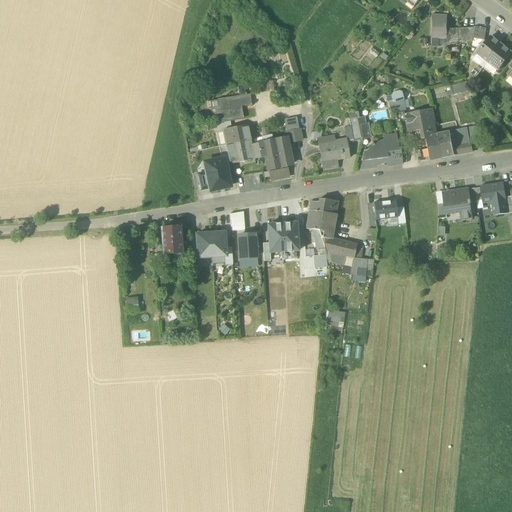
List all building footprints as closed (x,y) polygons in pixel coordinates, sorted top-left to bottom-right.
[(451,39),(451,43),(458,43),(458,29),(447,29),(447,24),(447,23),(447,16),(432,15),(431,39),(439,39),(447,39),(451,39)] [(458,29),(458,43),(472,42),(472,39),(474,28),(458,29)] [(472,39),(484,41),(486,30),(474,28),(472,39)] [(477,55),(487,63),(502,45),(491,37),(477,55)] [(431,46),(439,47),(439,39),(431,39),(431,46)] [(511,53),(502,45),(487,63),(498,71),(507,59),(511,53)] [(380,54),(372,48),(368,54),(376,59),(380,54)] [(483,69),(487,63),(477,55),(472,61),(483,69)] [(487,63),(483,69),(489,74),(498,71),(487,63)] [(259,82),(261,93),(269,92),(267,82),(267,81),(259,82)] [(293,81),(284,83),(286,92),(295,89),(293,81)] [(449,88),(451,96),(469,91),(464,84),(449,88)] [(237,88),(239,97),(246,96),(244,87),(237,88)] [(392,101),(403,98),(401,92),(398,92),(392,93),(391,96),(392,101)] [(215,110),(217,123),(230,121),(242,119),(240,106),(250,105),(250,106),(252,106),(252,104),(250,104),(249,96),(246,96),(239,97),(218,101),(220,109),(215,110)] [(389,109),(391,117),(401,115),(404,115),(403,113),(405,112),(403,98),(392,101),(387,102),(388,108),(389,109)] [(211,111),(215,110),(220,109),(218,101),(209,102),(211,111)] [(421,140),(425,139),(425,138),(437,136),(432,110),(404,115),(405,123),(407,133),(419,131),(421,140)] [(502,116),(497,112),(493,117),(498,121),(502,116)] [(391,125),(393,126),(397,125),(397,124),(403,123),(401,115),(391,117),(392,121),(391,122),(391,125)] [(366,124),(365,124),(364,117),(356,119),(358,126),(361,140),(368,139),(370,137),(368,126),(367,125),(366,124)] [(284,120),(287,132),(299,130),(296,118),(284,120)] [(349,120),(350,128),(358,126),(356,119),(349,120)] [(231,129),(223,131),(226,145),(250,140),(251,140),(247,126),(231,129)] [(353,140),(353,142),(361,140),(358,126),(350,128),(353,140)] [(468,128),(469,136),(474,135),(475,144),(480,143),(477,126),(468,128)] [(353,140),(350,128),(344,129),(346,140),(346,141),(353,140)] [(469,136),(468,128),(449,132),(450,133),(451,139),(469,136)] [(301,140),(299,130),(287,132),(289,143),(301,140)] [(219,146),(226,145),(223,131),(218,132),(219,133),(216,133),(219,146)] [(317,140),(321,139),(322,131),(311,133),(310,141),(317,140)] [(442,159),(454,156),(451,139),(450,133),(437,136),(442,159)] [(362,164),(360,170),(375,168),(375,167),(387,162),(387,167),(394,166),(392,155),(400,154),(400,150),(398,151),(396,135),(384,137),(384,141),(374,145),(373,144),(371,145),(372,146),(371,146),(369,148),(369,153),(363,153),(364,158),(363,159),(364,160),(365,164),(362,164)] [(429,161),(442,159),(437,136),(425,138),(425,139),(427,150),(429,161)] [(469,136),(451,139),(454,156),(472,153),(470,144),(469,136)] [(317,140),(322,164),(333,162),(333,161),(336,160),(349,158),(346,142),(335,144),(335,142),(334,137),(321,139),(317,140)] [(266,157),(268,170),(285,166),(292,165),(286,138),(271,142),(263,143),(252,146),(255,160),(266,157)] [(230,165),(255,160),(252,146),(250,140),(226,145),(229,159),(228,159),(230,165)] [(222,160),(224,160),(228,159),(229,159),(226,145),(219,147),(222,160)] [(415,152),(417,163),(429,161),(427,150),(416,151),(415,152)] [(392,155),(394,166),(402,165),(400,154),(392,155)] [(222,160),(213,162),(215,167),(206,169),(206,173),(210,188),(210,191),(230,187),(229,184),(227,173),(224,160),(222,160)] [(338,169),(336,160),(333,161),(333,162),(322,164),(323,171),(338,169)] [(286,169),(285,166),(268,170),(270,181),(289,177),(287,168),(286,169)] [(233,171),(227,173),(229,184),(235,183),(233,171)] [(198,175),(201,190),(210,188),(206,173),(198,175)] [(494,203),(496,216),(508,214),(506,201),(505,198),(503,184),(480,187),(481,188),(482,201),(483,204),(494,203)] [(477,204),(477,202),(475,189),(468,190),(468,192),(469,192),(471,205),(477,204)] [(460,212),(461,220),(472,219),(470,205),(471,205),(469,192),(468,192),(451,194),(451,193),(442,194),(444,204),(445,214),(460,212)] [(313,230),(319,231),(323,214),(329,215),(329,214),(335,215),(338,202),(319,200),(318,203),(311,202),(306,230),(313,230)] [(386,220),(397,218),(396,208),(395,201),(373,204),(375,221),(386,220)] [(403,208),(396,208),(397,218),(398,225),(405,224),(403,208)] [(229,215),(230,231),(244,231),(243,213),(229,215)] [(332,234),(335,215),(329,214),(329,215),(323,214),(319,231),(322,242),(324,248),(325,252),(353,258),(354,259),(357,246),(331,240),(332,233),(332,234)] [(386,220),(387,227),(398,225),(397,218),(386,220)] [(282,225),(284,253),(298,251),(296,224),(282,225)] [(284,253),(282,225),(267,225),(269,244),(269,253),(270,253),(284,253)] [(160,229),(162,255),(182,254),(182,253),(182,243),(181,228),(160,229)] [(313,230),(315,244),(322,242),(319,231),(313,230)] [(366,240),(375,242),(376,231),(368,230),(366,240)] [(224,233),(210,234),(212,258),(224,257),(226,257),(225,248),(224,233)] [(198,259),(212,258),(210,234),(196,235),(197,250),(198,259)] [(237,237),(239,260),(248,259),(248,258),(257,257),(256,234),(246,235),(246,237),(237,237)] [(324,248),(322,242),(315,244),(317,250),(324,248)] [(351,268),(351,270),(358,270),(361,260),(362,247),(357,246),(354,259),(353,258),(351,268)] [(232,248),(225,248),(226,257),(224,257),(225,266),(233,266),(232,248)] [(351,268),(353,258),(325,252),(326,256),(328,263),(332,263),(343,266),(351,268)] [(224,257),(212,258),(212,267),(225,266),(224,257)] [(366,271),(372,272),(373,261),(361,260),(358,270),(366,271)] [(351,268),(343,266),(341,274),(350,275),(351,270),(351,268)] [(138,305),(126,305),(126,314),(138,314),(138,305)] [(330,322),(343,323),(345,314),(332,312),(330,322)] [(230,330),(223,325),(218,331),(225,337),(230,330)] [(195,330),(186,328),(185,336),(193,338),(195,330)]
